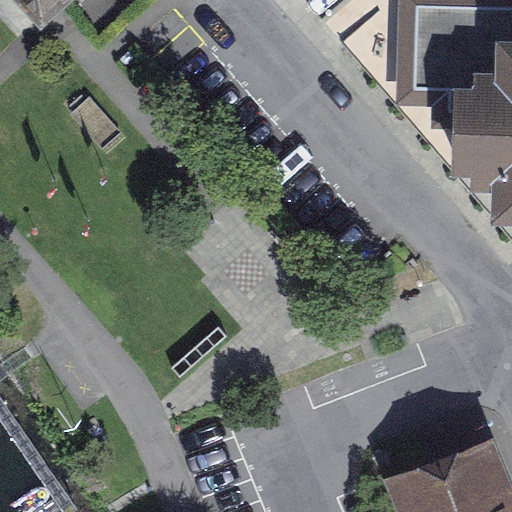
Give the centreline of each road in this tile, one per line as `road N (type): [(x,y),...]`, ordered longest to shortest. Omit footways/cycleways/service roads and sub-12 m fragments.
road 1 (residential): [(250,0),(511,326)]
road 2 (residential): [(511,343),(340,414),(311,462),(316,511)]
